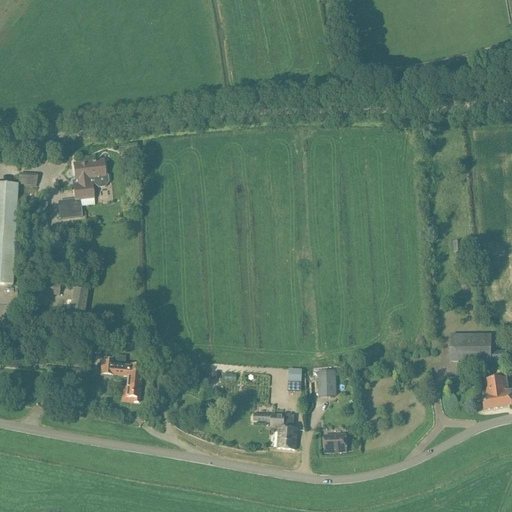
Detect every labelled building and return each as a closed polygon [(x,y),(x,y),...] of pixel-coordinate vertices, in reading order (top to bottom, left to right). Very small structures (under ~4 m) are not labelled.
[(94,185),(98,189),(105,188),(108,183),(108,177),(105,175),(103,162),(73,165),(75,181),(79,181),(79,182),(72,183),(74,201),(58,203),(60,221),(82,218),(81,203),(94,201),(92,185),(94,185)] [(19,174),(18,182),(37,183),(37,175),(19,174)] [(17,185),(0,184),(0,282),(12,283),(17,185)] [(465,238),(455,238),(455,254),(465,254),(465,238)] [(60,284),(40,283),(39,296),(59,297),(60,284)] [(87,293),(74,291),(69,321),(82,324),(87,293)] [(491,336),(450,336),(450,364),(491,363),(507,364),(507,352),(491,352),(491,336)] [(149,368),(142,367),(125,366),(125,364),(101,362),(100,375),(128,378),(126,399),(134,400),(133,404),(139,404),(141,377),(148,377),(149,368)] [(302,371),(289,371),(288,382),(302,383),(302,371)] [(336,372),(318,373),(318,386),(319,398),(337,398),(336,372)] [(509,392),(507,378),(482,382),(484,398),(481,399),(483,412),(511,407),(511,392),(509,392)] [(285,415),(254,415),(254,423),(271,423),(270,429),(279,429),(277,450),(295,451),(297,431),(294,431),(294,417),(290,417),(291,415),(287,415),(287,416),(285,416),(285,415)] [(347,453),(346,437),(324,438),(324,455),(347,453)]
